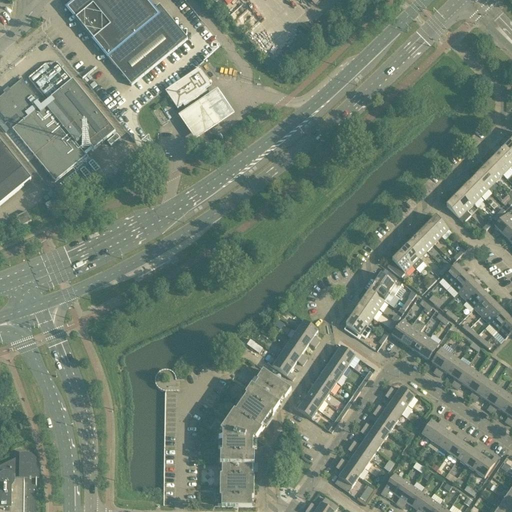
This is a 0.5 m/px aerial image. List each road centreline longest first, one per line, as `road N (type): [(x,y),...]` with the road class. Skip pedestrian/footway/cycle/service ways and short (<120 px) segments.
road 1 (secondary): [(39,305),(162,247),(263,179),(459,0)]
road 2 (secondary): [(425,0),(269,143),(204,189),(16,279)]
road 3 (unknown): [(45,0),(89,63),(121,91),(140,96),(190,73),(204,53),(161,0)]
road 4 (residential): [(511,444),(395,369),(312,480)]
road 5 (tertiary): [(90,511),(83,411),(39,305)]
road 6 (residential): [(363,275),(511,120)]
road 7 (tertiary): [(16,317),(62,437),(68,511)]
road 8 (residential): [(272,511),(267,436),(338,335)]
